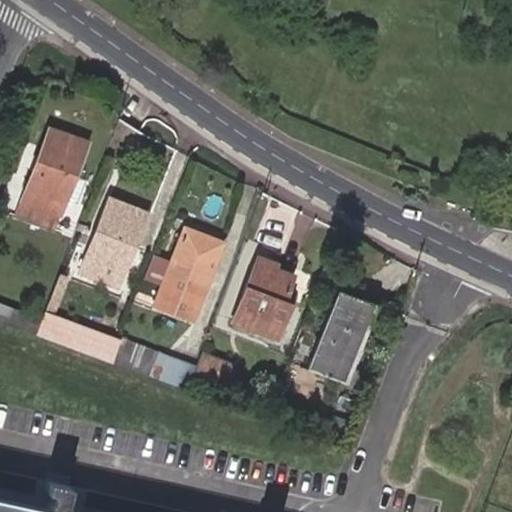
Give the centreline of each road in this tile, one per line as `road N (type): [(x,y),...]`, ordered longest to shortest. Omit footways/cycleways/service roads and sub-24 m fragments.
road 1 (residential): [(41,0),(229,140),(454,249)]
road 2 (residential): [(0,444),(288,511)]
road 3 (residential): [(359,511),(454,249)]
